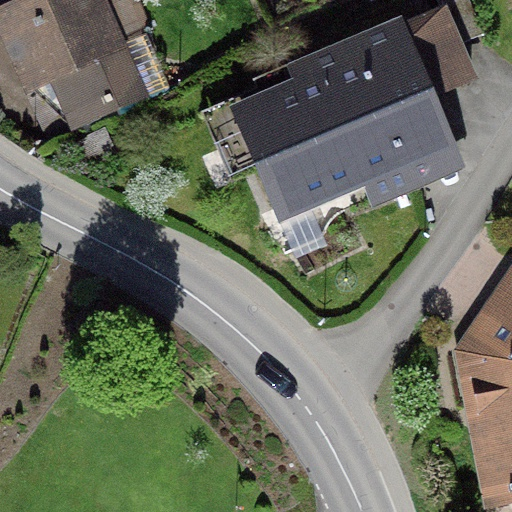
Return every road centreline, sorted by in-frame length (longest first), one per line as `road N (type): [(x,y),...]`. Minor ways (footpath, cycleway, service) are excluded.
road 1 (tertiary): [(0,187),(164,273),(246,338),(299,398)]
road 2 (residential): [(299,398),(396,327),(511,137)]
road 3 (tertiary): [(299,398),(363,511)]
